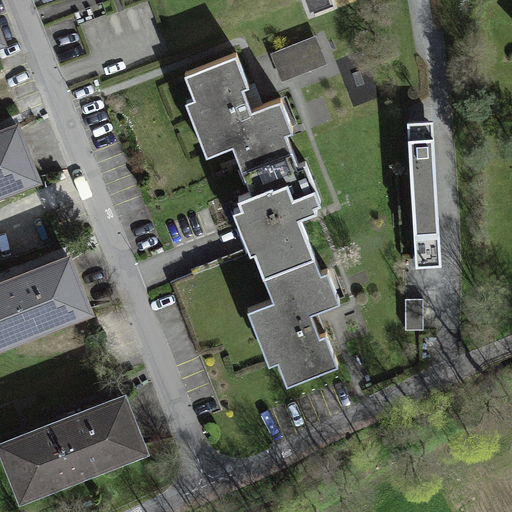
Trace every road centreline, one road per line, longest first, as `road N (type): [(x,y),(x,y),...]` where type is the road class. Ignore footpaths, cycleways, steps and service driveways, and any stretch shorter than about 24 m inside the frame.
road 1 (residential): [(208,485),(17,0)]
road 2 (residential): [(208,485),(511,344)]
